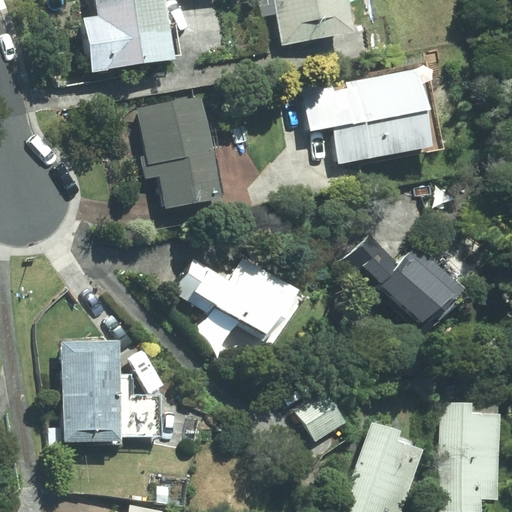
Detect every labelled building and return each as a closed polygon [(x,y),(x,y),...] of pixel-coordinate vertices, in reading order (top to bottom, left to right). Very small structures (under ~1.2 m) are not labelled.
[(156,0),(87,0),(91,16),(75,18),(84,72),(166,59),(156,0)] [(266,0),(275,47),(347,34),(341,0),(266,0)] [(294,89),(300,135),(323,131),(328,167),(411,156),(401,75),(294,89)] [(218,197),(199,93),(135,104),(146,164),(153,162),(162,207),(218,197)] [(270,118),(269,93),(258,93),(259,119),(270,118)] [(260,149),(255,129),(240,133),(244,153),(260,149)] [(412,245),(393,263),(366,234),(337,261),(376,302),(380,299),(410,331),(454,291),(412,245)] [(191,258),(169,291),(203,314),(207,309),(257,342),(290,293),(238,258),(223,280),(191,258)] [(118,440),(117,338),(59,339),(60,441),(118,440)] [(334,426),(312,392),(283,410),(306,445),(334,426)] [(466,406),(436,406),(434,511),(474,511),(475,499),(491,500),(492,415),(466,415),(466,406)] [(390,434),(362,426),(335,511),(394,511),(413,450),(388,443),(390,434)] [(162,504),(164,487),(152,486),(150,503),(162,504)]
